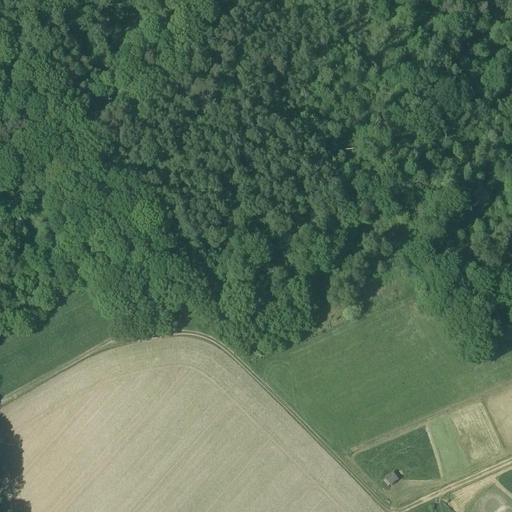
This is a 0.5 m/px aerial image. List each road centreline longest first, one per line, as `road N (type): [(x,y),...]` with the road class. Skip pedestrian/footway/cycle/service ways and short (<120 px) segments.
road 1 (track): [(393,511),(199,333),(103,347),(0,402)]
road 2 (track): [(400,511),(511,460)]
